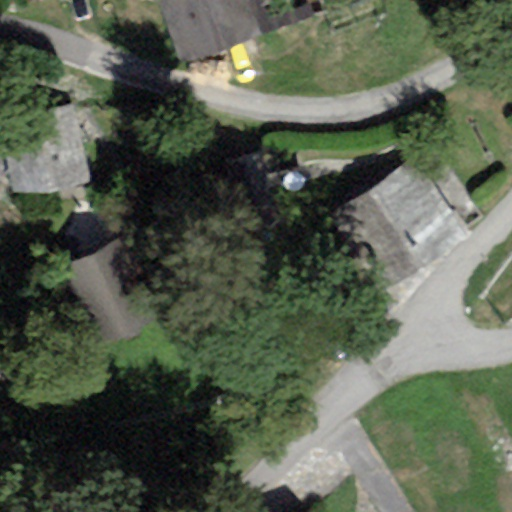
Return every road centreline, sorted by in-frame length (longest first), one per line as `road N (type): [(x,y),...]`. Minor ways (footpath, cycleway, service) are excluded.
road 1 (residential): [(0,38),(242,108),(375,109),(511,34)]
road 2 (unclassified): [(418,340),(315,415),(244,511)]
road 3 (residential): [(511,206),(415,306),(418,340)]
